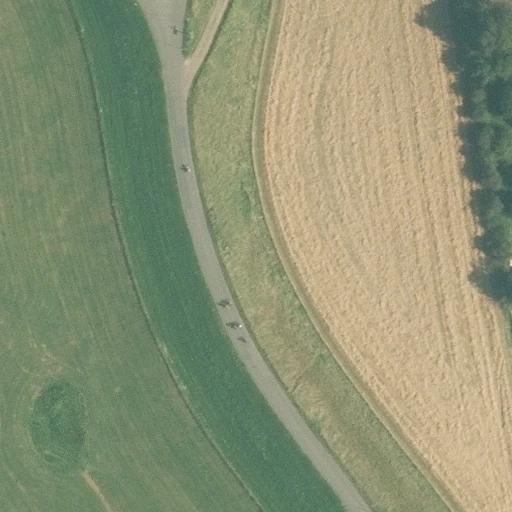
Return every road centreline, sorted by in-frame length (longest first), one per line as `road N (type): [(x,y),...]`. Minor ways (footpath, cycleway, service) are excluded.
road 1 (track): [(280,511),(201,404),(140,269),(81,0)]
road 2 (tertiary): [(351,511),(272,409),(199,267),(175,127),(171,25)]
